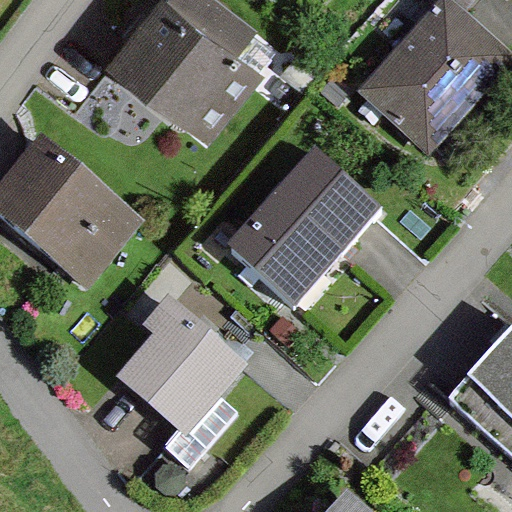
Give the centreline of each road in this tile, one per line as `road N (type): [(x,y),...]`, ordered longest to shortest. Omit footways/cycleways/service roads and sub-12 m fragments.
road 1 (residential): [(511,204),(234,511)]
road 2 (residential): [(0,363),(127,511)]
